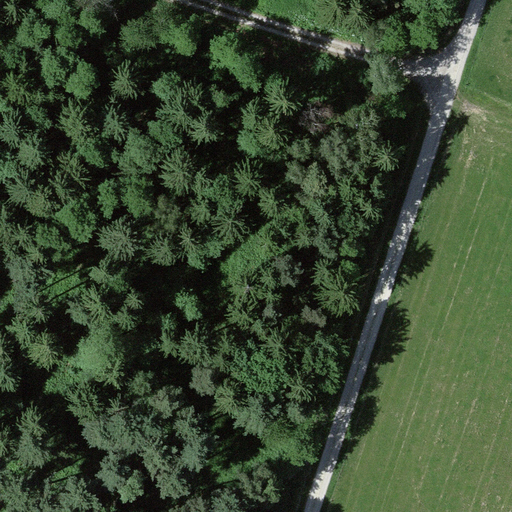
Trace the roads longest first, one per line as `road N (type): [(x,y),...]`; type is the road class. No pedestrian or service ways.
road 1 (track): [(478,0),(311,511)]
road 2 (track): [(170,0),(511,120)]
